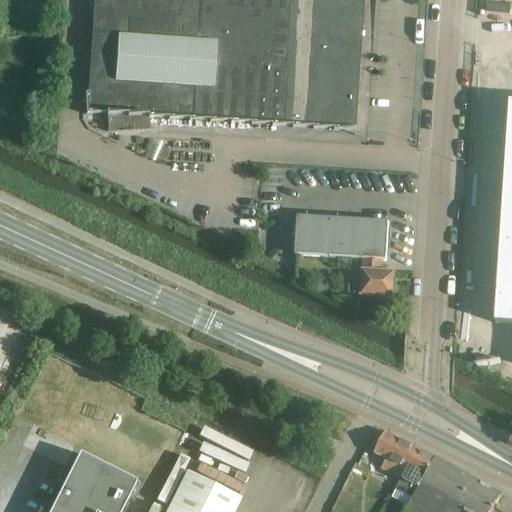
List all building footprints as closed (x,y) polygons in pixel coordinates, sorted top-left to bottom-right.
[(94,0),(88,93),(86,113),(354,130),(363,2),(329,0),(94,0)] [(511,103),(511,104),(496,325),(511,325),(511,103)] [(298,218),(296,256),(362,261),(364,261),(363,272),(350,271),(349,295),(361,296),(361,297),(393,299),(395,274),(382,273),(383,262),(386,262),(388,224),(298,218)] [(321,279),(318,291),(327,292),(329,281),(321,279)] [(33,425),(22,446),(64,467),(75,446),(33,425)] [(381,470),(401,481),(417,450),(385,433),(385,434),(381,431),(370,452),(386,460),(381,470)] [(413,499),(436,460),(417,450),(401,481),(396,490),(392,499),(408,507),(413,499)] [(121,511),(136,483),(79,455),(49,511),(121,511)] [(493,511),(502,495),(436,460),(413,499),(408,507),(405,511),(460,511),(461,511),(462,511),(493,511)] [(186,473),(166,511),(234,511),(240,500),(186,473)]
